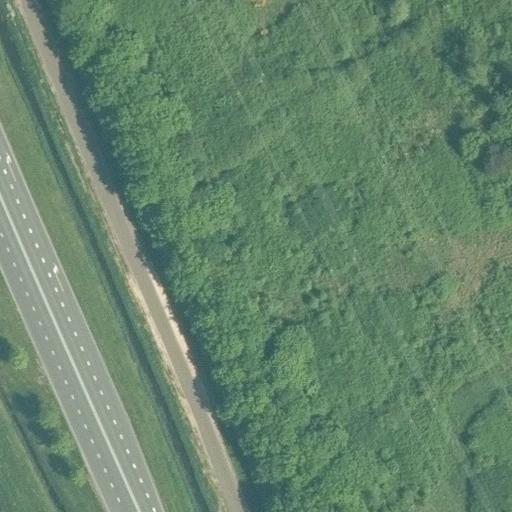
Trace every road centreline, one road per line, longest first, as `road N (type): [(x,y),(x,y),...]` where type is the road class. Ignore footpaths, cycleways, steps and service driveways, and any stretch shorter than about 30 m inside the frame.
road 1 (unclassified): [(233,511),(27,0)]
road 2 (trunk): [(135,511),(0,201)]
